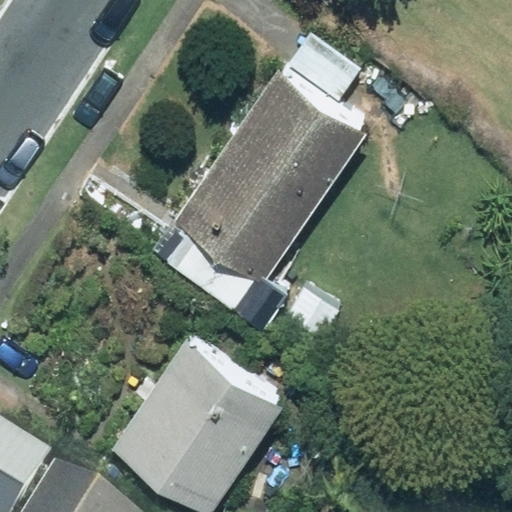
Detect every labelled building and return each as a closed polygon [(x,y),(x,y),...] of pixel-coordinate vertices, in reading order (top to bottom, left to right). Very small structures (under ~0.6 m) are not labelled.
[(361,63),(308,27),(159,245),(245,304),(374,116),(341,93),(361,63)] [(361,290),(315,263),(285,315),(332,341),(361,290)] [(292,381),(188,322),(119,445),(223,504),(292,381)] [(0,511),(27,511),(55,467),(0,433),(0,511)] [(117,511),(59,475),(35,511),(117,511)]
